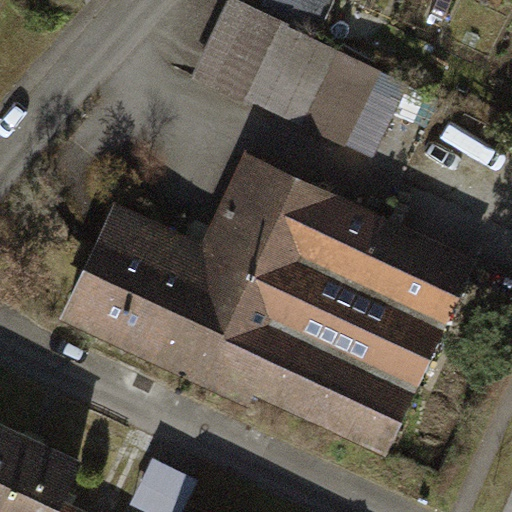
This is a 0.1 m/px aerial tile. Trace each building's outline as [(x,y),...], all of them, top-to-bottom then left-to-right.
[(266,0),(263,7),(317,34),(334,0),(266,0)] [(237,2),(199,81),(251,105),(255,96),(289,28),(237,2)] [(320,128),(354,60),(289,28),(255,96),(320,128)] [(347,200),(253,156),(202,265),(109,221),(65,315),(252,403),(258,391),(390,452),(480,262),(388,219),(384,228),(345,209),(347,200)] [(0,431),(0,511),(61,511),(83,467),(1,429),(0,431)]
